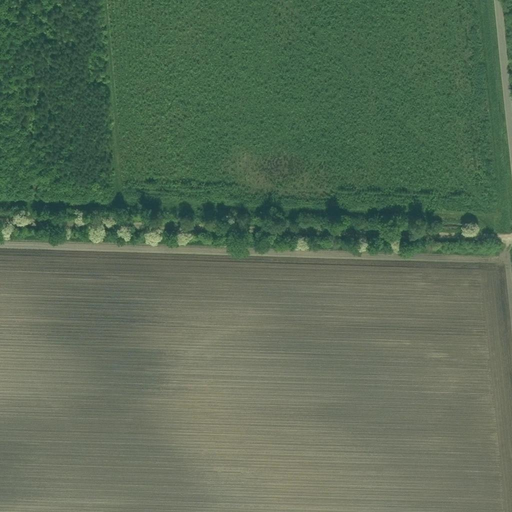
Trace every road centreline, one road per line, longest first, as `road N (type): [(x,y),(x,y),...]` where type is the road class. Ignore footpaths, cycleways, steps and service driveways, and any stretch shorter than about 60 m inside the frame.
road 1 (unclassified): [(0,221),(511,239)]
road 2 (unclassified): [(497,0),(511,138)]
